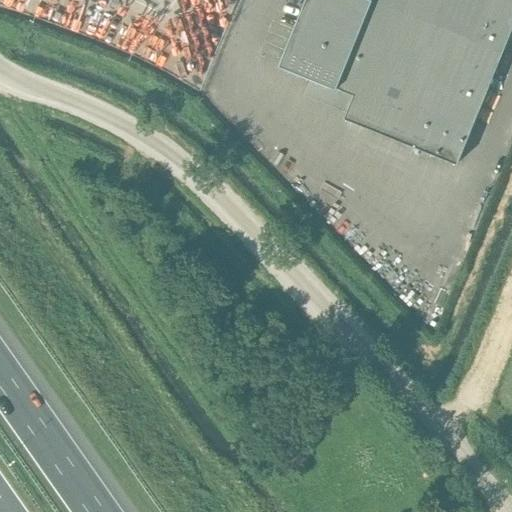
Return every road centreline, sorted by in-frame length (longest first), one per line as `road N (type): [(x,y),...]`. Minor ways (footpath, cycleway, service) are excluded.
road 1 (tertiary): [(511,501),(197,173),(106,110),(0,69)]
road 2 (motorway): [(94,511),(0,376)]
